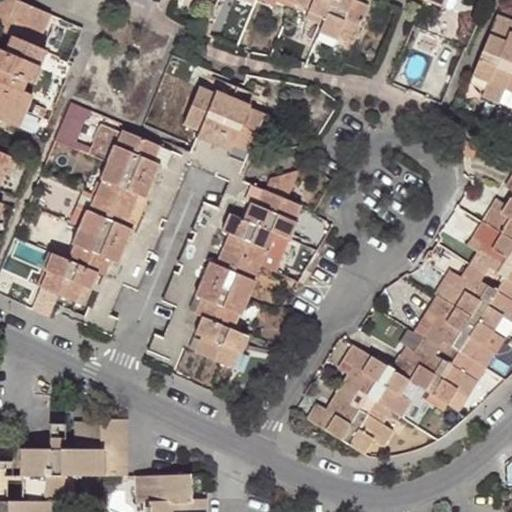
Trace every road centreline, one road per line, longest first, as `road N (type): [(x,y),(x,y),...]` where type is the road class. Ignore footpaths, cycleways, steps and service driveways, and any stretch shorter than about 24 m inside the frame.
road 1 (residential): [(371,244),(252,447)]
road 2 (residential): [(111,385),(199,185)]
road 3 (residential): [(252,447),(111,385)]
road 4 (residential): [(394,488),(360,494),(252,447)]
road 5 (residential): [(511,419),(466,461),(394,488)]
road 6 (residential): [(111,385),(0,337)]
